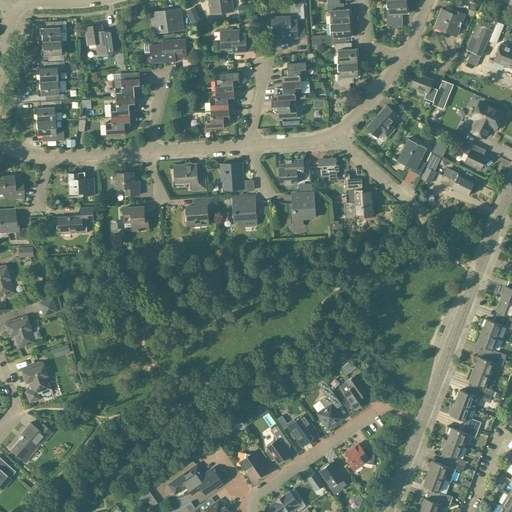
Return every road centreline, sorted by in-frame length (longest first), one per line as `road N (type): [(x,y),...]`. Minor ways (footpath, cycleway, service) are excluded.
road 1 (tertiary): [(387,511),(508,194)]
road 2 (residential): [(251,511),(250,499),(375,413)]
